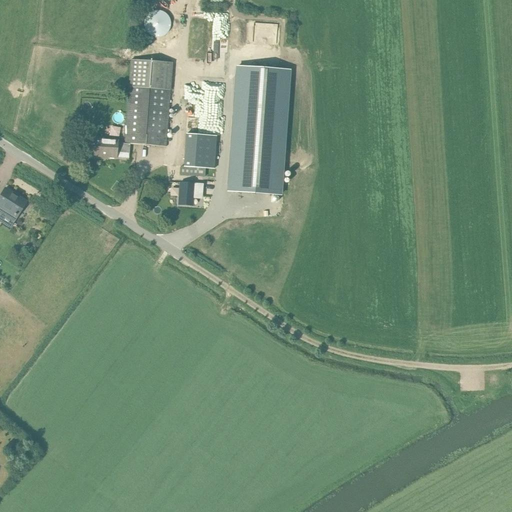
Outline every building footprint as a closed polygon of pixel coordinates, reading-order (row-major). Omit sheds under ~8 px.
[(171,25),(171,24),(170,22),(170,19),(168,17),(167,15),(163,13),(161,12),(157,12),(154,13),(152,14),(149,17),(148,18),(147,21),(146,23),(146,25),(147,28),(148,30),(151,34),(154,36),(156,36),(159,37),(161,36),(164,35),(166,34),(167,33),(170,29),(170,27),(171,25)] [(249,34),(248,28),(252,27),(252,23),(243,24),(244,35),(249,34)] [(165,146),(168,104),(172,62),(130,59),(128,86),(124,143),(117,142),(117,139),(93,137),(91,155),(116,157),(117,152),(129,153),(130,144),(165,146)] [(228,191),(280,195),(289,70),(237,67),(228,191)] [(205,111),(205,107),(196,107),(196,104),(185,103),(185,115),(202,116),(202,110),(205,111)] [(214,169),(216,135),(185,133),(183,167),(181,167),(181,175),(204,176),(204,168),(214,169)] [(171,163),(148,171),(153,185),(176,176),(171,163)] [(180,182),(179,204),(193,205),(193,195),(202,195),(202,184),(180,182)] [(16,217),(26,200),(5,187),(0,194),(0,213),(13,221),(16,217)]
